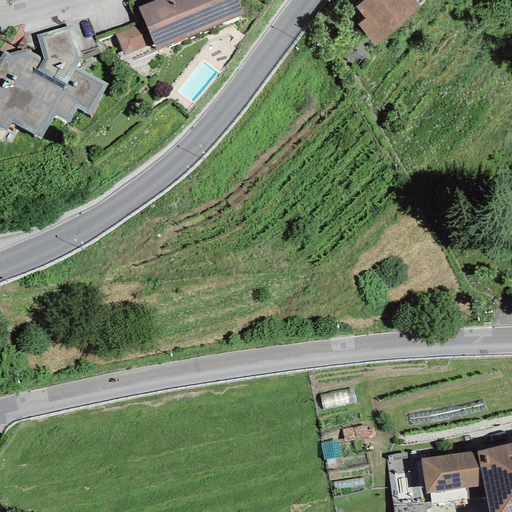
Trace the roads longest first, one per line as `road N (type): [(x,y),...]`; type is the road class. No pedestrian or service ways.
road 1 (tertiary): [(511,340),(246,363),(0,409)]
road 2 (tertiary): [(0,259),(122,206),(172,174),(301,0)]
